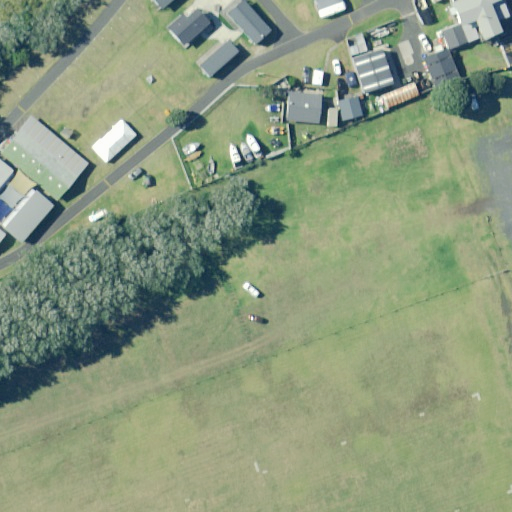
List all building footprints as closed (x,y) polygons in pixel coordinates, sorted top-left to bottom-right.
[(346,8),(344,0),(318,9),(320,17),(346,8)] [(506,22),(496,0),(447,0),(458,26),(470,22),(475,35),(506,22)] [(451,72),(438,33),(417,41),(430,79),(451,72)] [(415,84),(402,87),(389,45),(351,56),(362,93),(391,84),(393,90),(382,94),(386,107),(419,97),(415,84)] [(319,85),(286,81),(282,109),(315,113),(319,85)] [(367,115),(364,95),(338,100),(341,120),(367,115)] [(79,154),(27,106),(0,135),(0,145),(47,189),(79,154)] [(0,184),(11,171),(0,161),(0,184)] [(52,205),(35,190),(2,228),(20,243),(52,205)]
